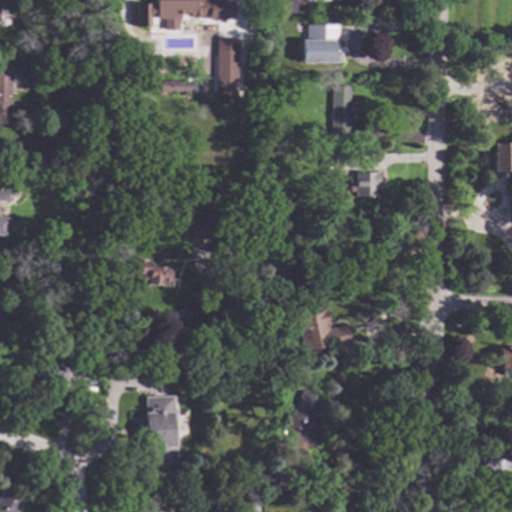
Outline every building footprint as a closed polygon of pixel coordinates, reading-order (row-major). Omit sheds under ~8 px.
[(200,0),(200,2),(212,2),(212,17),(195,17),(195,14),(178,14),(178,17),(177,17),(177,29),(163,29),(163,17),(154,17),(154,0),(200,0)] [(293,14),(293,0),(277,0),(278,13),(293,14)] [(336,25),(303,25),(303,40),(298,40),(298,63),(335,63),(336,25)] [(36,55),(26,55),(26,39),(36,39),(36,55)] [(234,76),(215,76),(215,50),(218,50),(235,50),(234,76)] [(282,66),(273,66),(273,57),(283,57),(282,66)] [(93,68),(87,73),(82,68),(87,62),(93,68)] [(9,123),(0,123),(0,66),(9,66),(9,123)] [(190,81),(190,91),(159,90),(159,80),(190,81)] [(348,85),(347,102),(360,102),(359,116),(347,116),(346,136),(343,136),(343,143),(329,142),(330,135),(314,134),(315,126),(328,127),(330,84),(348,85)] [(104,92),(104,99),(96,99),(96,91),(104,92)] [(511,118),(485,118),(485,106),(479,106),(479,99),(511,99),(511,118)] [(511,171),(491,171),(491,143),(511,143),(511,171)] [(339,166),(321,166),(321,148),(339,148),(339,166)] [(376,172),(376,183),(373,183),(373,195),(353,196),(352,172),(376,172)] [(105,183),(98,186),(95,180),(102,176),(105,183)] [(0,236),(3,237),(5,218),(0,217),(0,201),(10,203),(12,185),(0,183),(0,236)] [(218,237),(203,236),(203,241),(189,241),(190,225),(219,225),(218,237)] [(149,261),(149,265),(169,267),(168,277),(171,277),(170,286),(137,283),(138,273),(129,272),(130,259),(149,261)] [(0,263),(12,265),(11,274),(0,272),(0,263)] [(101,290),(100,296),(91,294),(92,288),(101,290)] [(326,328),(345,324),(348,343),(329,347),(328,345),(301,350),(294,316),(299,315),(297,306),(321,302),(326,328)] [(511,370),(497,370),(497,346),(511,346),(511,370)] [(88,361),(84,377),(71,373),(76,358),(88,361)] [(68,362),(61,385),(38,378),(39,376),(33,375),(37,361),(43,362),(44,360),(56,363),(58,359),(68,362)] [(320,399),(312,416),(315,418),(313,423),(323,428),(312,449),(289,437),(293,429),(282,423),(300,389),(320,399)] [(173,409),(170,409),(172,462),(145,463),(143,396),(173,395),(173,409)] [(510,478),(474,477),(474,459),(510,459),(510,478)] [(277,473),(273,493),(244,487),(248,467),(277,473)] [(0,511),(0,489),(2,490),(2,492),(18,500),(12,511),(0,511)]
